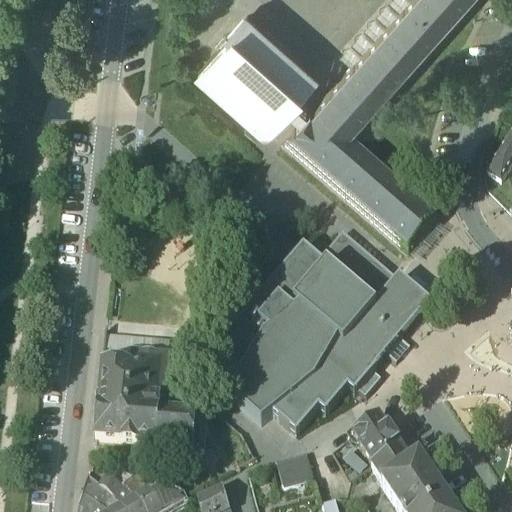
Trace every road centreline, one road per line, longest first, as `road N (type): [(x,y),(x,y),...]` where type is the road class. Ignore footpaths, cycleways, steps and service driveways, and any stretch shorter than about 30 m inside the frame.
road 1 (unclassified): [(61,511),(122,0)]
road 2 (residential): [(511,44),(464,166),(471,218),(511,264)]
road 3 (residential): [(496,511),(407,382)]
road 4 (residential): [(278,456),(407,382)]
